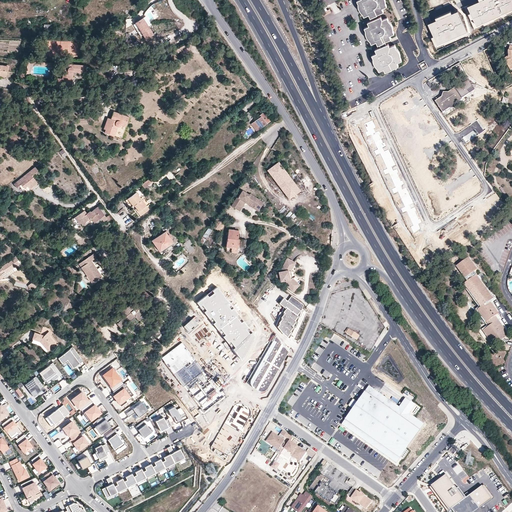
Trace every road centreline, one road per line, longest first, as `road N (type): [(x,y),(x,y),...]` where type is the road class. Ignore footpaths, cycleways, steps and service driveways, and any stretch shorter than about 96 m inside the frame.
road 1 (primary): [(511,410),(422,299),(326,129)]
road 2 (residential): [(413,80),(485,184),(440,227),(429,225),(378,99)]
road 3 (primary): [(243,0),(398,282)]
road 4 (tertiary): [(210,0),(323,180),(343,229)]
road 5 (primary): [(398,282),(511,426)]
road 6 (residential): [(465,418),(436,392),(366,284)]
road 7 (residential): [(393,499),(268,410)]
road 8 (primary): [(326,129),(255,0)]
road 9 (primary): [(326,129),(279,0)]
road 10 (residential): [(268,410),(326,286)]
road 11 (residential): [(201,511),(268,410)]
